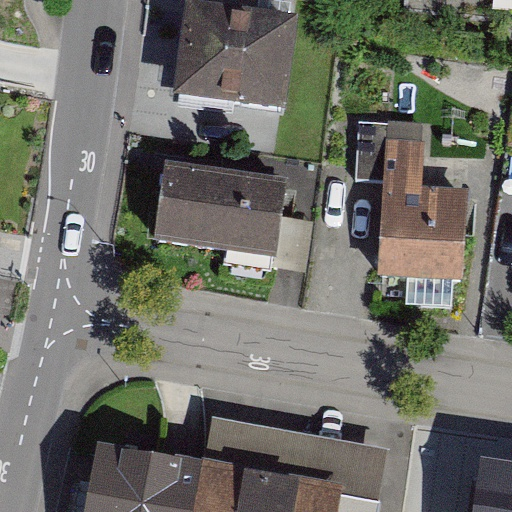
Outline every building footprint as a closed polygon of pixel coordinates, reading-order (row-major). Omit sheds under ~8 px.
[(292,32),(178,18),(165,117),(279,131),(292,32)] [(430,154),(389,149),(373,298),(459,307),(470,208),(425,203),(430,154)] [(278,196),(155,180),(146,253),(269,268),(278,196)] [(329,511),(333,491),(85,454),(76,511),(329,511)] [(511,511),(511,489),(479,486),(476,511),(511,511)]
